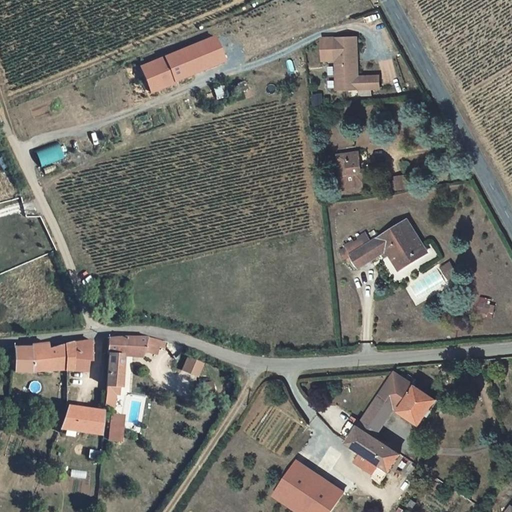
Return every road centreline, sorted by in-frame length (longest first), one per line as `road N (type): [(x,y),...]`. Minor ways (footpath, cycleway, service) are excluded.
road 1 (unclassified): [(93,328),(149,329),(256,365),(511,348)]
road 2 (tertiary): [(388,0),(511,224)]
road 3 (unclassified): [(93,328),(5,114)]
road 4 (track): [(166,511),(256,365)]
